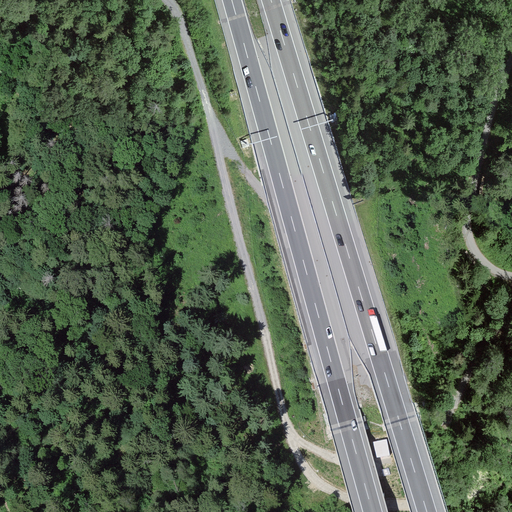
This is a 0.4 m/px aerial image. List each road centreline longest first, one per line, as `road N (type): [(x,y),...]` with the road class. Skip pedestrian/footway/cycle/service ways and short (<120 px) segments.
road 1 (track): [(378,458),(314,450),(289,431),(175,0)]
road 2 (motorway): [(427,511),(271,0)]
road 3 (motorway): [(230,0),(371,511)]
road 4 (track): [(511,60),(497,90),(469,221),(472,245),(511,275)]
road 5 (track): [(289,431),(323,485),(379,501),(432,503)]
road 6 (track): [(441,429),(486,337),(511,312)]
